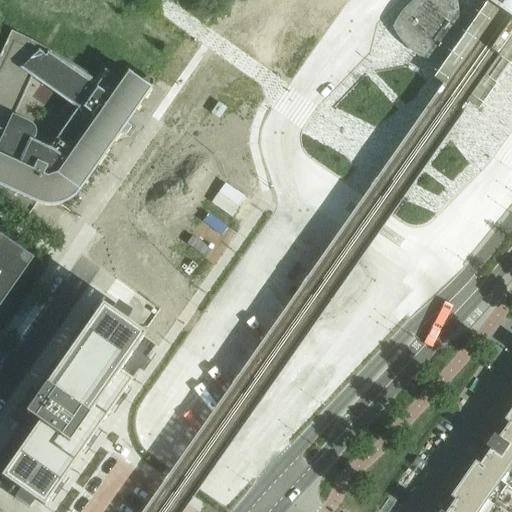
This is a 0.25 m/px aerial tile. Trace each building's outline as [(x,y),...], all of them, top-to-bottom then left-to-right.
[(408,49),(410,51),(421,58),(425,52),(426,52),(447,22),(436,14),(445,0),(414,0),(410,4),(406,7),(403,11),(400,15),(397,19),(394,23),(392,28),(394,31),(395,35),(398,38),(400,41),(402,44),(405,46),(408,49)] [(425,52),(421,58),(424,60),(427,61),(431,62),(434,63),(437,63),(440,62),(443,61),(445,60),(448,58),(450,56),(451,53),(453,50),(454,46),(455,42),(456,39),(457,35),(458,31),(458,28),(459,20),(459,17),(458,13),(458,9),(458,5),(456,0),(445,0),(436,14),(447,22),(426,52),(425,52)] [(511,0),(482,0),(511,20),(511,0)] [(0,197),(64,242),(80,219),(61,206),(61,205),(65,204),(68,202),(68,203),(69,202),(72,200),(74,198),(75,198),(75,197),(77,195),(80,192),(81,191),(80,191),(84,186),(85,185),(88,180),(89,179),(92,174),(93,173),(96,168),(97,168),(97,167),(100,162),(101,163),(101,162),(101,161),(105,156),(105,157),(106,156),(105,155),(109,151),(110,150),(109,150),(110,148),(111,147),(113,145),(117,142),(120,141),(123,139),(127,138),(127,137),(126,136),(131,129),(124,124),(124,123),(126,123),(127,122),(129,121),(130,120),(131,119),(132,117),(135,112),(136,112),(137,111),(136,111),(140,106),(140,107),(141,106),(140,105),(144,100),(144,101),(145,100),(144,99),(148,94),(148,95),(149,94),(148,93),(153,87),(154,85),(154,84),(154,83),(153,82),(153,81),(152,81),(151,80),(149,80),(148,80),(140,82),(129,74),(122,83),(105,71),(98,82),(88,75),(76,67),(63,59),(50,52),(38,45),(25,39),(11,32),(0,57),(0,197)] [(212,114),(219,119),(226,110),(219,105),(212,114)] [(383,169),(375,180),(390,190),(391,191),(392,192),(394,192),(396,193),(397,193),(399,193),(400,192),(401,192),(402,192),(404,191),(405,190),(407,189),(408,187),(409,186),(410,184),(410,183),(410,181),(411,179),(410,178),(410,177),(410,176),(410,174),(409,173),(408,171),(407,170),(405,169),(405,168),(401,166),(400,165),(399,164),(397,164),(395,164),(393,163),(392,164),(391,164),(390,164),(388,165),(387,165),(385,166),(384,167),(383,169)] [(0,242),(0,306),(2,304),(0,302),(0,298),(26,261),(0,242)] [(26,416),(0,453),(0,476),(20,491),(15,499),(29,510),(35,501),(44,508),(132,382),(120,373),(145,338),(139,334),(129,327),(117,318),(122,310),(107,300),(102,308),(93,302),(53,359),(58,362),(53,369),(48,366),(17,410),(26,416)] [(511,409),(440,511),(489,511),(506,488),(511,492),(511,409)]
